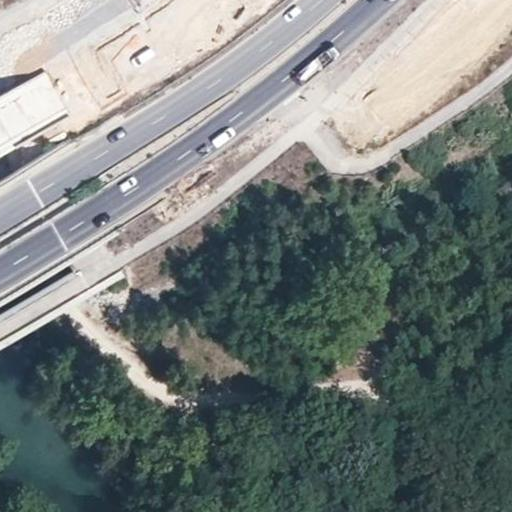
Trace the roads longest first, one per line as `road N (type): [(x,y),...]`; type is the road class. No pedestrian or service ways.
road 1 (primary): [(0,266),(431,0)]
road 2 (track): [(363,382),(205,393),(145,379),(113,352),(28,238),(0,168)]
road 3 (primary): [(352,0),(0,210)]
road 4 (track): [(412,511),(384,400),(363,382)]
